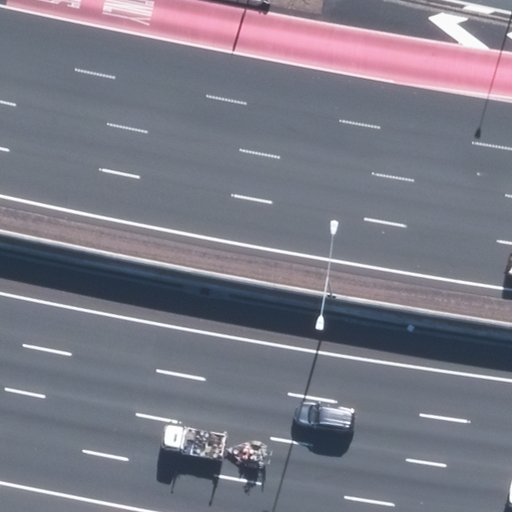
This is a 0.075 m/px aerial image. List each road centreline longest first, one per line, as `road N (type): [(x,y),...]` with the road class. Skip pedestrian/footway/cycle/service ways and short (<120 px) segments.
road 1 (motorway): [(0,99),(511,192)]
road 2 (motorway): [(511,474),(0,389)]
